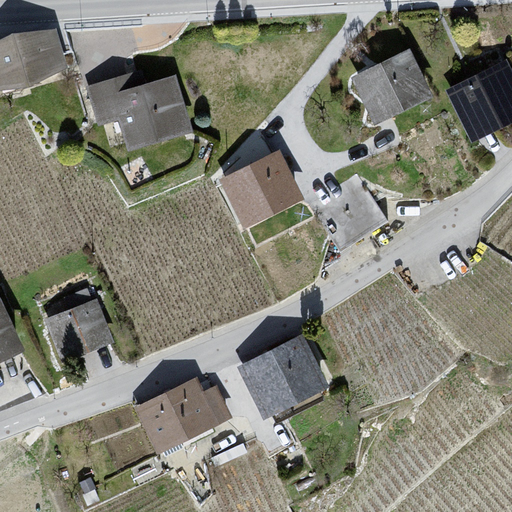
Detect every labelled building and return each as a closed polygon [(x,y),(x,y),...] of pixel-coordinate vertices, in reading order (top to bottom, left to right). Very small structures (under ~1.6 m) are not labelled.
[(11,31),(0,36),(0,84),(25,80),(66,64),(56,28),(11,31)] [(408,45),(351,73),(371,121),(432,92),(408,45)] [(511,71),(505,57),(445,86),(470,139),(511,117),(511,71)] [(192,129),(174,72),(144,79),(141,68),(86,84),(98,125),(117,118),(127,149),(192,129)] [(278,145),(217,176),(242,224),(303,195),(278,145)] [(338,249),(388,219),(357,174),(310,205),(338,249)] [(66,305),(44,317),(59,359),(111,338),(96,296),(91,297),(87,286),(63,296),(66,305)] [(0,352),(21,342),(0,298),(0,352)] [(303,332),(237,364),(261,415),(327,383),(303,332)] [(134,405),(155,449),(230,414),(215,383),(201,388),(196,374),(134,405)]
